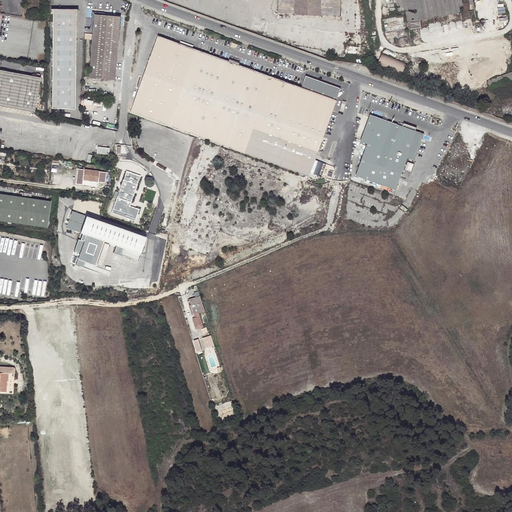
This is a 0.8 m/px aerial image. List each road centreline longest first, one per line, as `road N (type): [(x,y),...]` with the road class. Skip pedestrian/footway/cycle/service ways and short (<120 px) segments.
road 1 (unclassified): [(146,0),(511,133)]
road 2 (unknown): [(261,255),(172,259),(164,191)]
